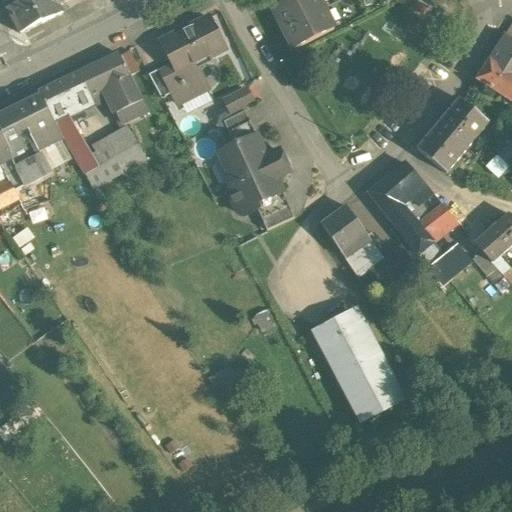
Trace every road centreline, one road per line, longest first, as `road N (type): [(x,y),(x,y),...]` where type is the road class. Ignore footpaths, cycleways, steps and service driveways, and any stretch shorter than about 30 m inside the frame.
road 1 (residential): [(494,14),(454,81),(372,172),(331,197),(235,0)]
road 2 (tertiary): [(360,511),(511,455)]
road 3 (residential): [(17,76),(157,0)]
